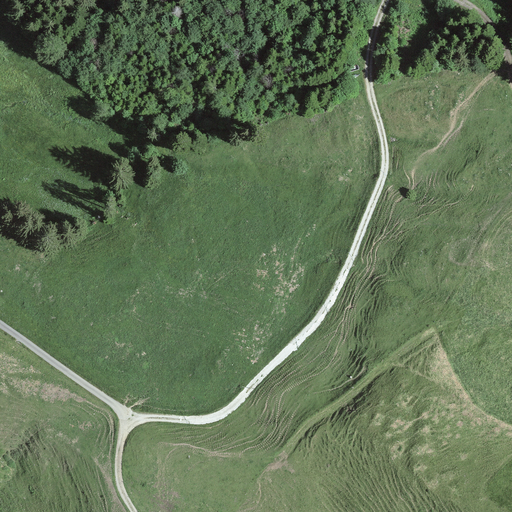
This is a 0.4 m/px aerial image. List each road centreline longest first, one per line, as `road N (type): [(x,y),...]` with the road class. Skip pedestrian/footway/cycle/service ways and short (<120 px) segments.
road 1 (track): [(127,414),(217,416),(322,315),(384,167),(369,58),(385,0)]
road 2 (unclassified): [(0,323),(127,414),(118,469),(133,511)]
